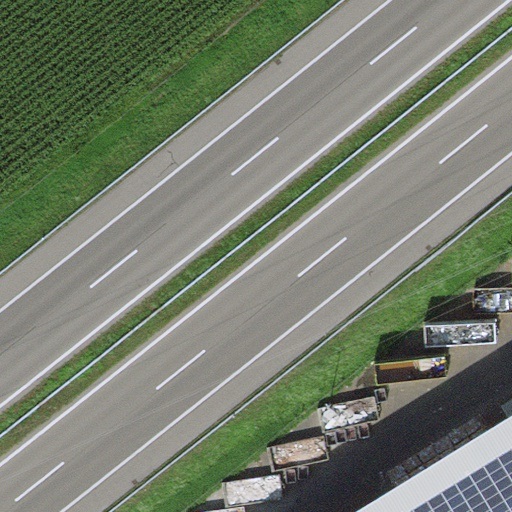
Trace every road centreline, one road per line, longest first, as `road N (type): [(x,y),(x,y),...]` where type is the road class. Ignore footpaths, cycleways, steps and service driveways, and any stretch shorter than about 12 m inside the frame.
road 1 (motorway): [(6,511),(511,107)]
road 2 (motorway): [(453,0),(0,363)]
